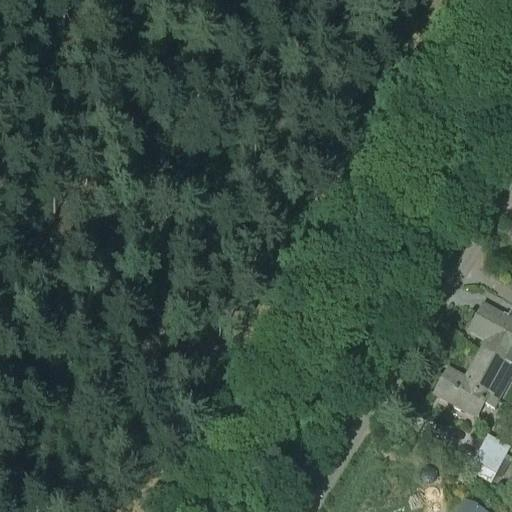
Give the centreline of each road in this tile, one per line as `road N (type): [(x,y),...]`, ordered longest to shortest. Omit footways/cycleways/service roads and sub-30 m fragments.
road 1 (unknown): [(199,511),(250,389),(486,0)]
road 2 (unclassified): [(313,511),(511,182)]
